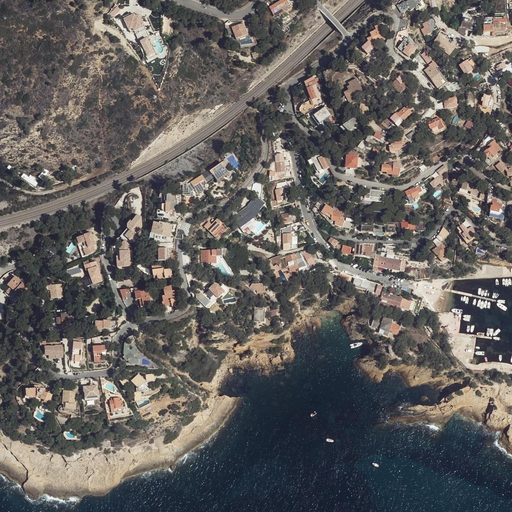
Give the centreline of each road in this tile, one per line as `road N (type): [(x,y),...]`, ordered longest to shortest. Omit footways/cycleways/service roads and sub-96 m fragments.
road 1 (residential): [(133,325),(188,305),(181,227),(198,211),(233,199),(260,166),(263,115)]
road 2 (residential): [(1,271),(18,266),(32,274),(39,305),(26,347),(61,376),(109,371),(120,333),(133,325)]
road 3 (residential): [(460,154),(400,189),(342,176),(290,111),(287,86)]
road 4 (residential): [(309,221),(341,237),(390,242),(426,238),(454,209),(489,239),(511,244)]
road 5 (residential): [(465,41),(498,95),(478,140),(460,154)]
